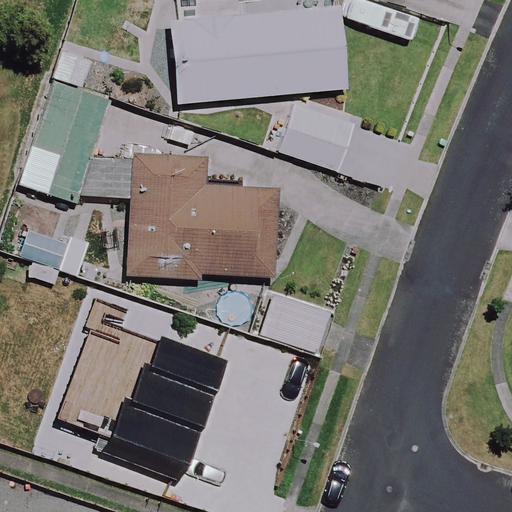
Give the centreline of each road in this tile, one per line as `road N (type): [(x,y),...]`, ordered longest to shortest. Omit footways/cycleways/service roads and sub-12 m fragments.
road 1 (residential): [(511,100),(455,234),(384,470)]
road 2 (residential): [(384,470),(506,511)]
